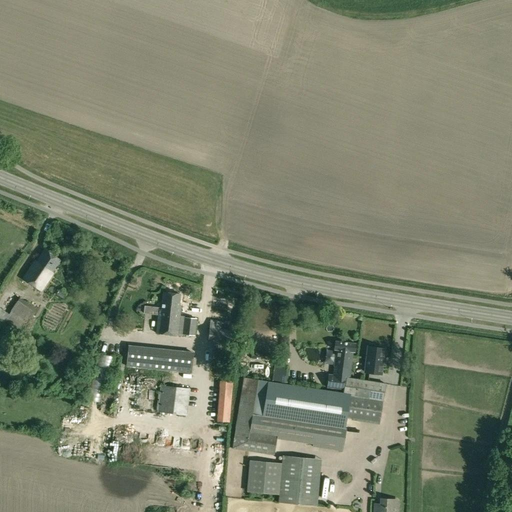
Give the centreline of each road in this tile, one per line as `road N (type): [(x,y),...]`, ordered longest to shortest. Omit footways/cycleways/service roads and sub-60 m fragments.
road 1 (primary): [(0,178),(255,272),(511,318)]
road 2 (unknown): [(380,438),(355,486),(344,490),(333,472),(346,449),(365,440)]
